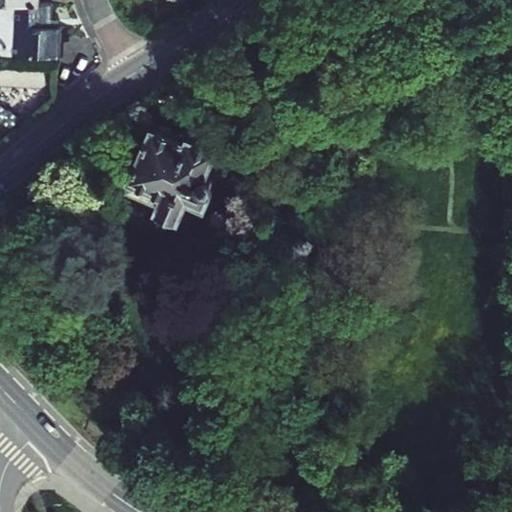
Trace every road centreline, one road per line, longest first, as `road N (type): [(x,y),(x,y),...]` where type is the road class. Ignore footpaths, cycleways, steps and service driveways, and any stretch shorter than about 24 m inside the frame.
road 1 (tertiary): [(0,175),(139,68)]
road 2 (tertiary): [(139,68),(244,0)]
road 3 (secondary): [(136,511),(42,430)]
